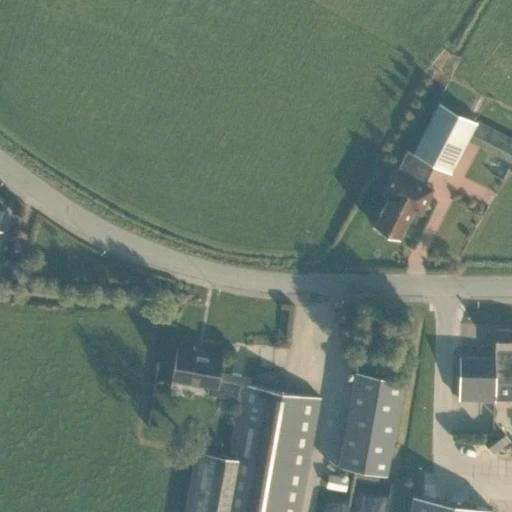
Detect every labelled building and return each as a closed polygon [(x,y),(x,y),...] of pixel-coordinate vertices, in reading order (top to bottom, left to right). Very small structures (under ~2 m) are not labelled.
[(475,121),(438,102),(412,152),(433,163),(450,172),(475,121)] [(511,133),(480,117),(462,153),(511,178),(511,133)] [(433,163),(412,152),(407,150),(397,169),(394,167),(381,192),(388,195),(374,224),(399,237),(413,208),(420,212),(433,187),(423,182),(433,163)] [(23,261),(6,257),(3,271),(19,275),(23,261)] [(511,328),(495,328),(495,379),(511,380),(511,328)] [(239,398),(228,455),(198,449),(186,511),(299,511),(320,396),(250,384),(252,376),(220,370),(223,354),(177,346),(171,378),(208,384),(207,392),(239,398)] [(358,354),(355,369),(388,375),(390,360),(358,354)] [(459,355),(459,398),(494,400),(495,355),(459,355)] [(403,378),(355,369),(338,464),(386,472),(403,378)] [(493,452),(500,447),(489,433),(482,438),(493,452)] [(412,493),(408,511),(491,511),(493,508),(412,493)] [(352,511),(353,503),(331,501),(329,511),(352,511)]
